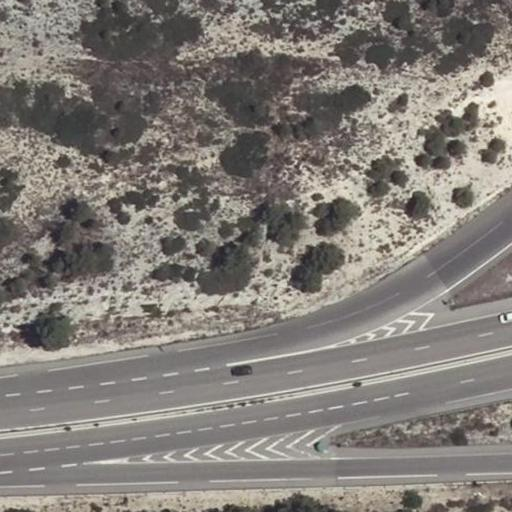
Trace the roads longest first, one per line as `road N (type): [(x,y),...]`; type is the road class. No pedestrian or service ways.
road 1 (trunk): [(511,224),(433,284),(357,322),(258,348),(0,389)]
road 2 (trunk): [(511,328),(185,390),(0,413)]
road 3 (trunk): [(0,454),(184,433),(511,370)]
road 4 (trunk): [(0,474),(511,463)]
